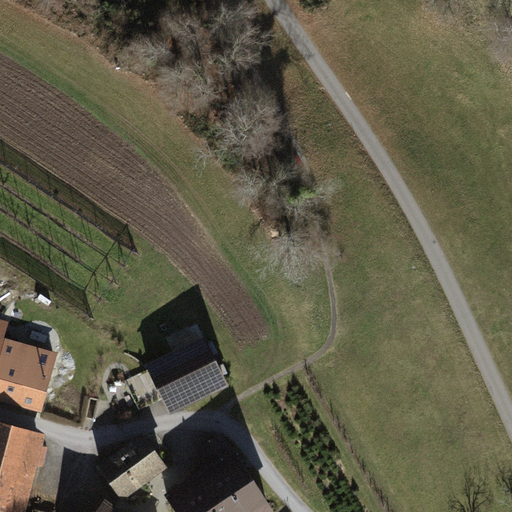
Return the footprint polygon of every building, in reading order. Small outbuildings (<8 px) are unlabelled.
[(0,397),(39,408),(54,356),(2,341),(7,324),(0,321),(0,397)] [(171,416),(228,389),(206,343),(149,370),(171,416)] [(0,511),(16,511),(37,434),(0,423),(0,511)] [(213,468),(168,497),(178,511),(264,511),(269,509),(219,435),(200,448),(213,468)] [(144,438),(99,471),(122,503),(167,471),(144,438)]
